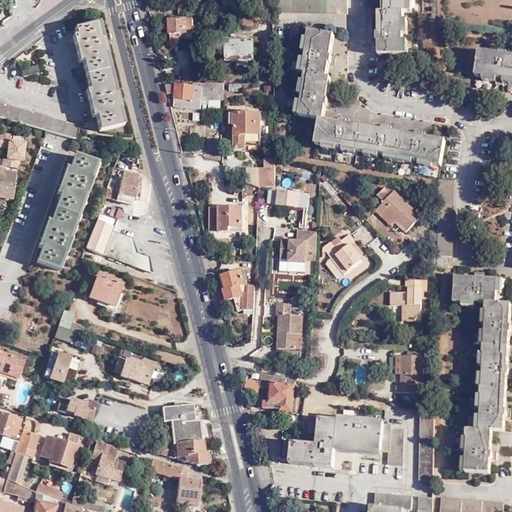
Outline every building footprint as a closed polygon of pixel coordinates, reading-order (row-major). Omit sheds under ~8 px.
[(279,0),(279,9),(349,12),(349,0),(279,0)] [(382,0),(383,9),(407,13),(407,0),(382,0)] [(195,13),(194,5),(178,6),(179,14),(195,13)] [(407,13),(383,9),(383,32),(378,33),(379,40),(381,40),(382,40),(382,54),(405,54),(405,52),(405,39),(406,33),(406,19),(407,19),(407,13)] [(194,32),(192,18),(170,20),(171,42),(186,41),(186,33),(194,32)] [(75,30),(99,133),(122,127),(97,24),(75,30)] [(419,162),(433,165),(441,166),(446,141),(425,137),(426,132),(418,131),(417,133),(417,136),(390,131),(391,126),(384,124),(383,127),(383,129),(348,123),(349,118),(343,116),(342,119),(342,122),(324,118),(327,104),(332,105),(333,98),(330,98),(328,97),(332,76),(328,75),(331,62),(336,63),(337,56),(335,55),(332,55),(336,34),(309,29),(307,36),(305,50),(304,57),(301,71),(303,71),(302,78),(300,92),(299,99),(296,113),(317,117),(312,142),(321,144),(335,146),(342,148),(356,150),(364,152),(377,154),(385,156),(398,158),(412,161),(419,162)] [(253,48),(253,40),(226,41),(227,59),(250,58),(250,48),(253,48)] [(511,80),(511,54),(508,54),(508,51),(501,50),(501,53),(479,49),(474,73),(496,77),(503,79),(511,80)] [(23,77),(38,75),(37,67),(21,69),(23,77)] [(185,83),(194,83),(194,70),(185,70),(185,83)] [(257,70),(257,83),(276,83),(276,70),(257,70)] [(214,100),(224,101),(224,84),(196,84),(196,86),(171,85),(167,85),(169,95),(176,93),(176,107),(202,109),(203,100),(203,96),(214,97),(214,100)] [(0,105),(0,119),(76,141),(79,129),(0,105)] [(249,150),(249,145),(261,146),(261,113),(234,114),(234,125),(236,125),(236,136),(236,151),(249,150)] [(2,159),(1,167),(4,167),(16,170),(17,162),(22,162),(24,145),(9,142),(10,136),(0,134),(0,148),(7,149),(6,160),(2,159)] [(207,153),(206,153),(206,173),(224,173),(224,155),(220,155),(219,136),(207,136),(207,153)] [(40,251),(35,265),(58,274),(97,167),(74,158),(68,171),(64,171),(55,196),(59,198),(49,226),(45,224),(36,250),(40,251)] [(261,187),(262,187),(277,187),(277,158),(266,158),(266,168),(262,169),(249,168),(249,184),(261,187)] [(2,178),(0,177),(0,199),(11,202),(15,174),(3,172),(2,178)] [(140,178),(125,174),(122,188),(118,187),(117,193),(120,194),(117,204),(132,208),(140,178)] [(323,183),(331,193),(338,188),(330,178),(323,183)] [(437,254),(437,265),(447,266),(448,257),(451,257),(453,180),(438,179),(438,188),(437,254)] [(111,182),(107,189),(112,192),(116,184),(111,182)] [(258,199),(259,187),(248,186),(247,197),(258,199)] [(378,206),(393,223),(402,233),(418,219),(394,191),(391,194),(385,187),(377,194),(383,201),(378,206)] [(107,191),(103,200),(111,203),(115,194),(107,191)] [(278,204),(279,192),(270,192),(269,203),(278,204)] [(279,192),(278,204),(305,207),(302,228),(306,229),(310,195),(279,192)] [(243,205),(210,204),(210,229),(230,229),(230,225),(243,225),(243,205)] [(115,205),(111,212),(119,216),(122,210),(115,205)] [(389,226),(393,223),(378,206),(374,209),(389,226)] [(107,258),(114,260),(152,275),(149,259),(137,255),(132,241),(112,233),(116,223),(99,216),(85,251),(102,258),(103,257),(107,258)] [(298,242),(281,241),(280,259),(289,260),(289,263),(305,264),(305,259),(316,260),(316,253),(317,231),(302,231),(301,242),(298,242)] [(345,273),(363,258),(361,255),(358,257),(354,252),(357,250),(352,243),(355,241),(350,235),(343,240),(337,245),(333,241),(325,247),(333,257),(337,254),(342,260),(337,264),(345,273)] [(339,236),(333,241),(337,245),(343,240),(339,236)] [(136,242),(132,241),(137,255),(149,259),(148,256),(140,252),(136,242)] [(364,252),(355,241),(352,243),(357,250),(361,255),(364,252)] [(333,258),(337,264),(342,260),(337,254),(333,257),(333,258)] [(242,286),(246,286),(242,271),(223,277),(227,290),(225,291),(228,301),(235,299),(236,299),(238,298),(244,297),(242,286)] [(468,437),(469,437),(466,472),(490,474),(491,460),(496,461),(497,453),(494,453),(492,452),(493,430),(504,431),(505,417),(511,417),(511,411),(509,410),(506,410),(508,376),(511,375),(511,368),(508,368),(511,334),(511,333),(511,326),(511,327),(511,315),(511,304),(497,304),(498,279),(485,278),(485,273),(478,273),(478,275),(477,278),(457,276),(455,302),(464,303),(464,301),(489,303),(481,430),(469,429),(468,437)] [(87,300),(113,309),(121,286),(95,277),(87,300)] [(408,304),(407,320),(422,320),(423,279),(409,278),(409,287),(413,287),(413,291),(409,291),(392,290),(391,303),(401,304),(408,304)] [(255,310),(256,286),(246,286),(242,286),(244,297),(238,298),(236,299),(239,312),(245,310),(255,310)] [(290,315),(291,304),(276,304),(275,316),(279,316),(281,316),(281,333),(278,333),(277,349),(296,350),(297,334),(302,334),(303,316),(290,315)] [(64,312),(59,328),(67,331),(69,323),(72,315),(64,312)] [(83,328),(69,323),(67,331),(78,334),(81,335),(83,328)] [(67,331),(59,328),(55,339),(75,346),(78,334),(67,331)] [(100,353),(102,345),(92,344),(91,351),(100,353)] [(67,370),(71,359),(51,353),(43,378),(56,382),(58,374),(65,376),(67,370)] [(0,374),(18,380),(24,363),(0,354),(0,374)] [(396,383),(396,391),(412,391),(412,390),(417,390),(417,384),(424,384),(423,355),(401,355),(402,383),(396,383)] [(72,357),(71,359),(67,370),(75,373),(80,359),(72,357)] [(125,361),(117,359),(112,373),(120,375),(120,378),(147,386),(152,369),(125,360),(125,361)] [(260,373),(260,382),(259,384),(272,386),(269,409),(291,411),(294,381),(260,373)] [(63,384),(65,376),(58,374),(56,382),(63,384)] [(245,381),(246,384),(259,387),(259,384),(260,382),(246,378),(245,381)] [(73,417),(91,422),(96,404),(86,401),(84,404),(69,400),(68,402),(59,400),(55,411),(64,414),(66,412),(73,414),(73,417)] [(161,408),(162,423),(163,423),(165,422),(170,409),(192,412),(192,410),(191,405),(180,407),(180,403),(173,404),(173,407),(161,408)] [(193,417),(192,412),(170,409),(165,422),(163,423),(162,423),(161,423),(162,438),(174,436),(175,443),(157,445),(154,454),(177,460),(184,460),(185,464),(190,463),(190,466),(196,465),(196,467),(208,466),(206,455),(203,456),(201,443),(200,443),(199,433),(198,433),(196,422),(193,422),(193,417)] [(434,413),(421,409),(419,480),(433,481),(434,413)] [(19,422),(0,415),(0,437),(8,440),(9,437),(14,439),(15,435),(19,422)] [(290,449),(288,464),(313,467),(313,470),(331,472),(332,462),(333,453),(358,455),(387,458),(386,469),(400,470),(403,434),(389,432),(390,426),(382,425),(382,426),(322,420),(319,445),(315,444),(315,449),(298,447),(298,450),(290,449)] [(39,437),(23,432),(21,437),(19,443),(15,453),(24,456),(24,455),(33,458),(36,450),(34,450),(39,437)] [(72,459),(79,438),(68,434),(67,437),(65,443),(56,440),(45,437),(39,456),(49,460),(48,462),(72,470),(75,460),(72,459)] [(58,434),(56,440),(65,443),(67,437),(58,434)] [(9,437),(8,440),(14,442),(19,443),(21,437),(15,435),(14,439),(9,437)] [(11,453),(15,454),(15,453),(19,443),(14,442),(10,453),(11,453)] [(94,475),(112,481),(118,463),(113,461),(116,453),(112,451),(112,450),(95,444),(93,450),(89,449),(87,458),(98,462),(94,475)] [(11,466),(6,481),(18,486),(28,458),(15,454),(11,466)] [(194,476),(187,473),(152,461),(147,474),(154,477),(155,474),(177,482),(175,501),(197,504),(200,484),(192,483),(194,476)] [(124,465),(118,463),(112,481),(118,483),(124,465)] [(201,477),(194,476),(192,483),(200,484),(201,477)] [(0,480),(0,492),(18,497),(18,500),(31,503),(33,493),(21,487),(20,488),(0,480)] [(39,483),(35,493),(43,496),(57,503),(59,503),(61,498),(63,493),(39,483)] [(54,511),(57,503),(43,496),(41,504),(37,504),(34,511),(54,511)] [(408,511),(410,499),(373,497),(372,511),(408,511)] [(59,503),(69,508),(72,503),(61,498),(59,503)] [(442,498),(440,511),(504,511),(505,503),(442,498)] [(432,511),(432,500),(418,499),(416,511),(432,511)] [(102,511),(104,508),(72,502),(72,503),(69,508),(79,511),(80,511),(81,510),(93,511),(102,511)] [(0,511),(22,511),(23,511),(1,505),(1,504),(0,503),(0,511)] [(54,511),(79,511),(69,508),(59,503),(57,503),(54,511)]
